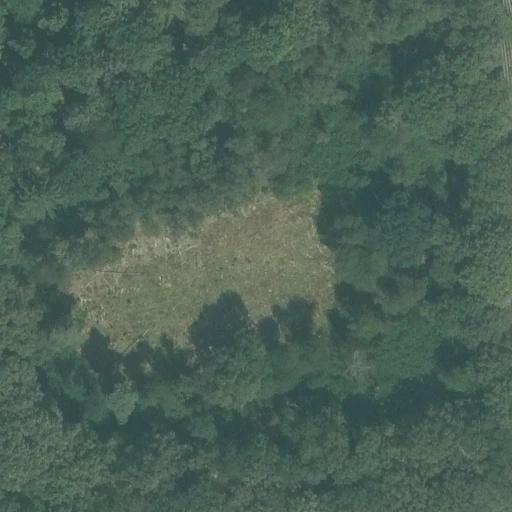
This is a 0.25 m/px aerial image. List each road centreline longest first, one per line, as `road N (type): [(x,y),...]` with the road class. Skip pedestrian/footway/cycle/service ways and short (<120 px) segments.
road 1 (track): [(14,480),(122,487),(366,470),(511,449)]
road 2 (track): [(243,0),(0,192)]
